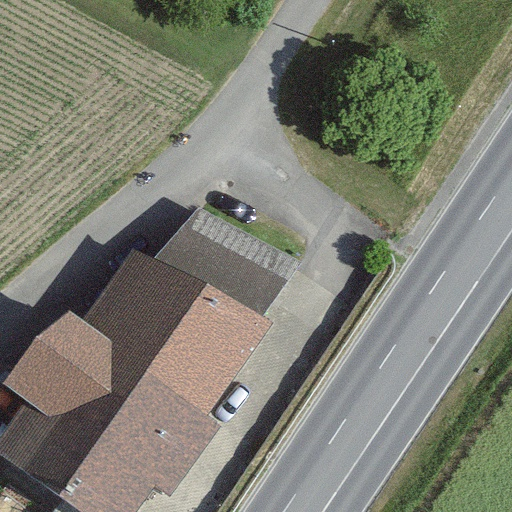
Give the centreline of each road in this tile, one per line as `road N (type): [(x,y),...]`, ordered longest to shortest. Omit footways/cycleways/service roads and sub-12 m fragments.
road 1 (unclassified): [(0,324),(225,123),(309,0)]
road 2 (primary): [(511,201),(303,511)]
